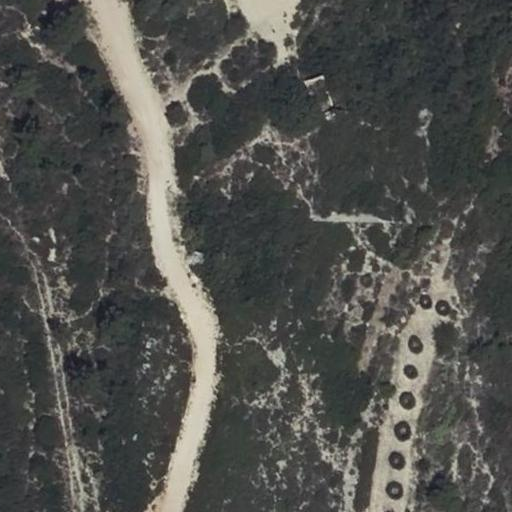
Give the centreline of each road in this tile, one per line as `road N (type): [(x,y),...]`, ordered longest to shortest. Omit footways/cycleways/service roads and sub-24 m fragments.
road 1 (track): [(167,511),(206,361),(196,312),(164,255),(149,130),(107,0)]
road 2 (track): [(0,214),(43,270),(78,511)]
